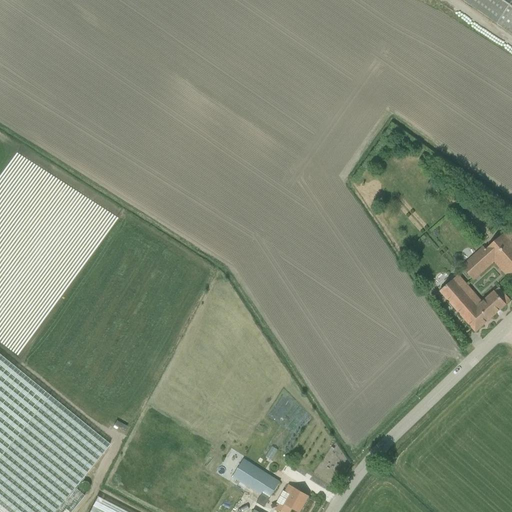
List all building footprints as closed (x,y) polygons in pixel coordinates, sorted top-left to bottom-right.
[(511,0),(460,0),(511,35),(511,0)] [(64,189),(0,302),(0,342),(7,347),(5,351),(15,357),(13,360),(46,379),(130,230),(90,208),(92,205),(64,189)] [(447,199),(454,207),(461,201),(457,196),(455,196),(451,191),(448,190),(441,196),(445,201),(447,199)] [(483,247),(460,267),(473,281),(495,262),(508,278),(511,274),(511,242),(511,240),(511,239),(511,238),(511,232),(508,229),(485,249),(483,247)] [(475,332),(508,301),(495,286),(480,300),(458,275),(439,292),(447,301),(448,300),(450,302),(449,303),(458,314),(459,313),(460,314),(459,315),(468,326),(469,325),(471,327),(475,332)] [(111,444),(0,355),(0,511),(70,511),(84,495),(75,488),(111,444)] [(56,387),(59,383),(50,375),(47,379),(56,387)] [(111,419),(108,426),(119,431),(122,424),(111,419)] [(266,461),(274,449),(267,445),(260,457),(266,461)] [(275,484),(240,464),(232,477),(267,497),(275,484)] [(294,511),(297,511),(307,497),(286,485),(276,500),(294,511)] [(123,511),(101,500),(94,511),(123,511)]
